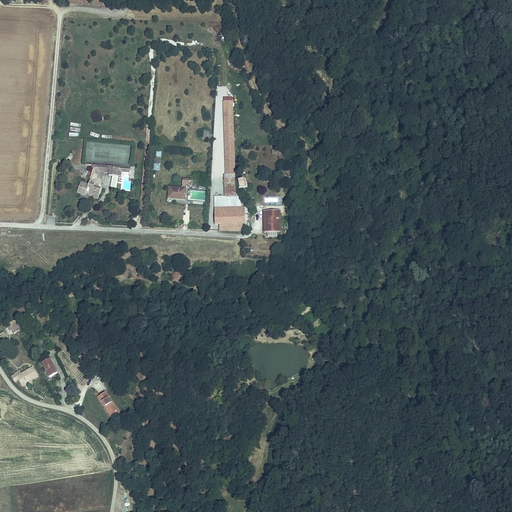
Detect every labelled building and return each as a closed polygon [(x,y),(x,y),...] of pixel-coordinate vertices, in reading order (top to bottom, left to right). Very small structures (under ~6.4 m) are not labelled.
[(226,111),(226,167),(226,176),(235,176),(236,146),(236,111),(226,111)] [(213,132),(202,131),(202,139),(212,140),(213,132)] [(86,197),(86,195),(87,192),(91,193),(90,196),(96,197),(96,195),(101,196),(103,189),(94,187),(96,182),(99,183),(100,179),(92,177),(89,185),(80,182),(77,194),(86,197)] [(189,179),(183,178),(182,185),(168,184),(167,196),(185,197),(186,182),(189,183),(189,179)] [(244,224),(244,207),(215,206),(214,222),(241,223),(244,224)] [(250,207),(244,207),(244,224),(241,223),(241,229),(249,229),(250,207)] [(281,231),(280,210),(262,211),(263,232),(281,231)] [(47,215),(47,225),(55,225),(56,216),(47,215)] [(14,334),(20,329),(17,324),(10,329),(14,334)] [(48,358),(41,362),(49,376),(57,372),(48,358)] [(31,368),(15,377),(19,385),(36,376),(31,368)] [(110,417),(119,412),(112,403),(109,399),(109,398),(106,393),(97,398),(110,417)] [(121,415),(119,412),(110,417),(112,420),(121,415)]
